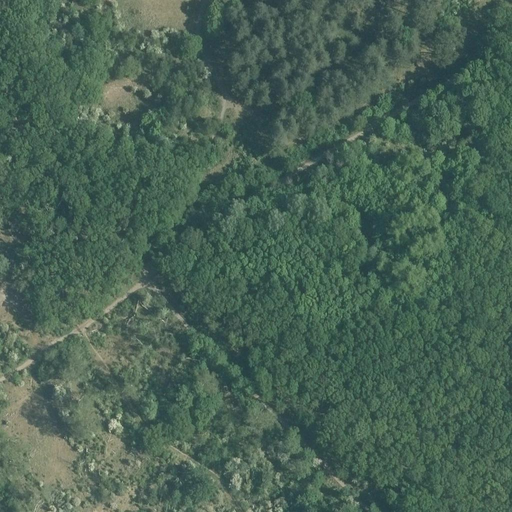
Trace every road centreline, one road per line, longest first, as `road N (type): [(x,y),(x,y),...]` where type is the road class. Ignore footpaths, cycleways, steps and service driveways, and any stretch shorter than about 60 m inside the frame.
road 1 (track): [(511,44),(208,225),(147,280)]
road 2 (track): [(0,379),(147,280)]
